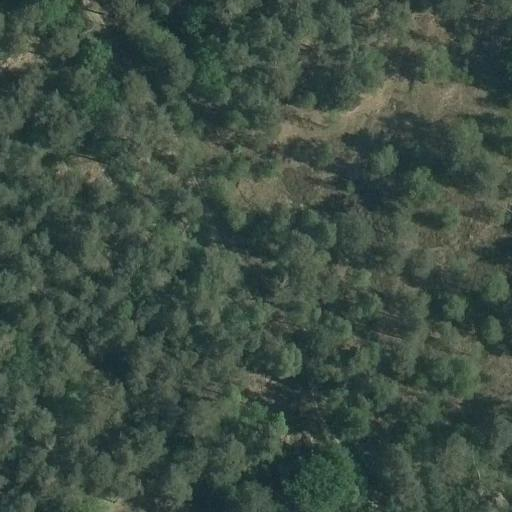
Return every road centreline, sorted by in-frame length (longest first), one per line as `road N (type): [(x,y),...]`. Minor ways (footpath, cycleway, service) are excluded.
road 1 (track): [(342,443),(223,253),(160,120),(82,0)]
road 2 (track): [(511,418),(362,449),(342,443)]
road 3 (track): [(342,443),(230,511)]
